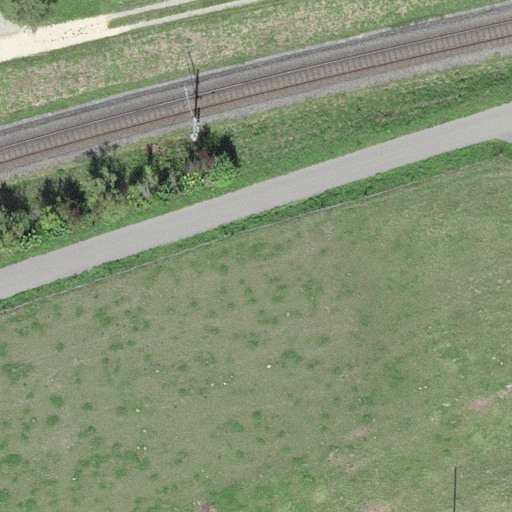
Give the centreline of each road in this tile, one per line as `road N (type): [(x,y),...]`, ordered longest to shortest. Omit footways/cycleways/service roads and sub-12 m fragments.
road 1 (track): [(0,291),(511,121)]
road 2 (track): [(0,54),(229,0)]
